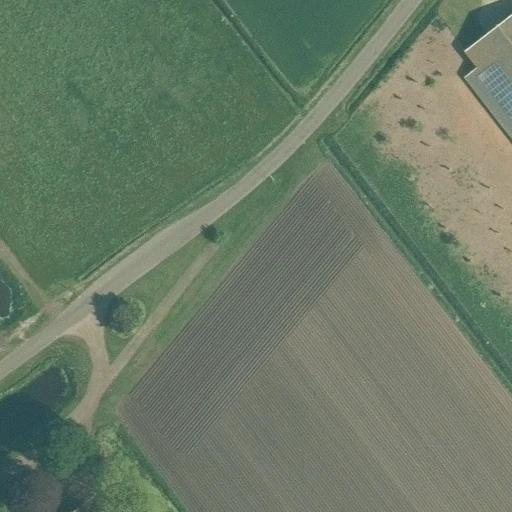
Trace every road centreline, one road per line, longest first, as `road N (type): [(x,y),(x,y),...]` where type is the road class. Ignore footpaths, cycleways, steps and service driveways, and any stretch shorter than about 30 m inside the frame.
road 1 (unclassified): [(81,311),(274,159),(411,0)]
road 2 (unclassified): [(81,311),(96,387),(71,422),(0,474)]
